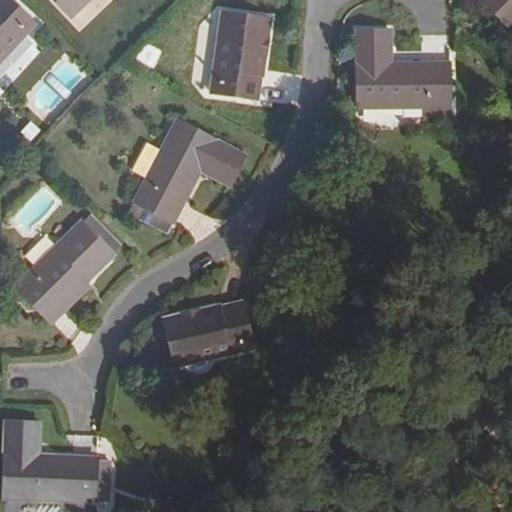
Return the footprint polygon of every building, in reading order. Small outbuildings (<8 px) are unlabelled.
[(0,0),(0,62),(34,24),(6,0),(0,0)] [(54,0),(72,18),(90,0),(54,0)] [(511,20),(511,0),(485,0),(484,2),(507,25),(511,20)] [(269,21),(222,14),(210,94),(257,100),(269,21)] [(450,108),(449,63),(392,64),(391,32),(357,32),(358,110),(450,108)] [(134,217),(158,229),(163,218),(173,223),(200,172),(205,163),(216,168),(211,178),(230,186),(245,156),(176,121),(161,152),(146,180),(135,203),(140,206),(134,217)] [(146,180),(161,152),(146,145),(132,172),(146,180)] [(200,172),(211,178),(216,168),(205,163),(200,172)] [(129,214),(134,217),(140,206),(135,203),(129,214)] [(82,224),(15,287),(41,314),(83,276),(89,281),(114,257),(113,255),(105,248),(113,241),(91,218),(83,226),(82,224)] [(168,233),(173,223),(163,218),(158,229),(168,233)] [(113,241),(105,248),(113,255),(120,247),(113,241)] [(83,276),(41,314),(47,321),(89,281),(83,276)] [(254,352),(242,301),(163,320),(175,370),(254,352)] [(96,473),(96,462),(96,459),(38,457),(26,457),(26,444),(39,444),(39,424),(5,422),(3,499),(108,503),(109,474),(96,473)] [(38,457),(39,444),(26,444),(26,457),(38,457)] [(109,463),(96,462),(96,473),(109,474),(109,463)]
